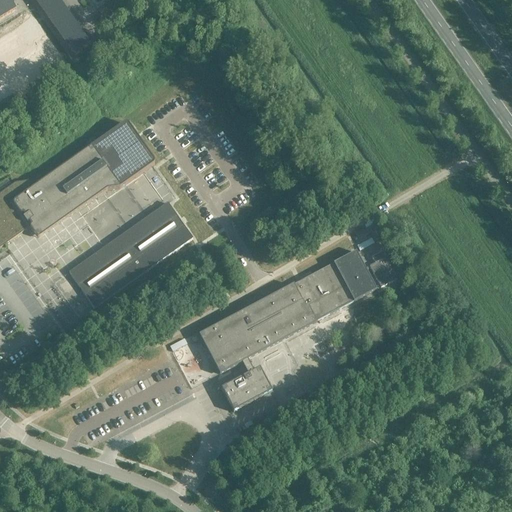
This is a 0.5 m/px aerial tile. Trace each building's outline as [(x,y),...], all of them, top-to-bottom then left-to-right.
[(0,0),(0,18),(15,10),(11,3),(14,2),(12,0),(0,0)] [(56,0),(34,0),(75,57),(88,48),(93,45),(91,42),(90,43),(86,37),(86,36),(83,32),(81,34),(56,0)] [(0,99),(53,68),(53,69),(55,69),(53,65),(52,66),(43,50),(0,75),(0,99)] [(29,229),(35,238),(36,238),(36,239),(37,239),(38,239),(38,240),(39,239),(40,239),(71,217),(107,192),(108,192),(119,190),(120,190),(153,167),(153,166),(154,166),(154,165),(154,164),(154,163),(154,162),(153,162),(128,126),(127,125),(126,125),(125,125),(124,125),(123,125),(46,180),(45,180),(16,184),(15,184),(14,184),(14,185),(0,194),(0,249),(1,249),(29,229)] [(193,240),(168,204),(69,274),(94,309),(193,240)] [(205,350),(207,354),(210,359),(219,375),(241,363),(247,376),(221,390),(233,413),(272,393),(259,369),(253,373),(246,360),(376,291),(356,253),(198,337),(200,339),(205,350)]
